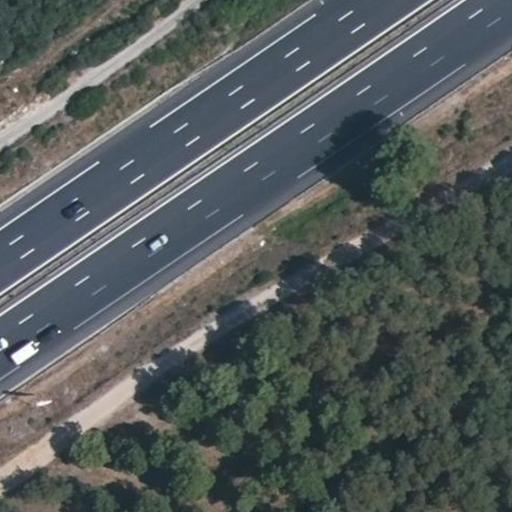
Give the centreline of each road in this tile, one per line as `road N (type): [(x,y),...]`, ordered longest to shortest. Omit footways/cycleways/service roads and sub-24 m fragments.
road 1 (motorway): [(0,352),(508,0)]
road 2 (track): [(511,163),(229,324),(0,483)]
road 3 (motorway): [(380,0),(0,260)]
